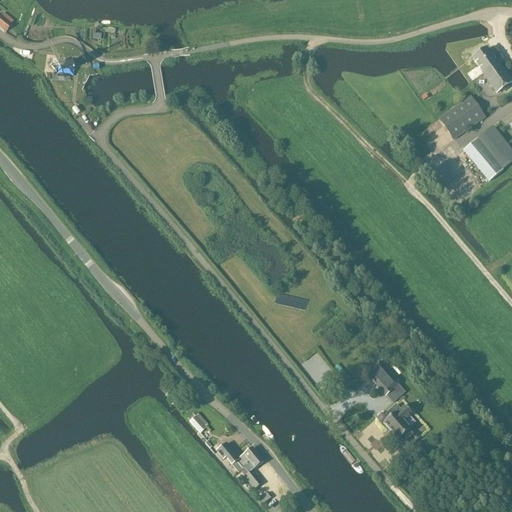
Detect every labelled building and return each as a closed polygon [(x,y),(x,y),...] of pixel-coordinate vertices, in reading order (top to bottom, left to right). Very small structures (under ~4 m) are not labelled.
[(0,27),(6,32),(12,26),(1,17),(0,18),(0,27)] [(483,47),(470,57),(479,69),(485,65),(485,64),(487,65),(494,60),(498,58),(491,48),(486,51),(483,47)] [(73,76),(75,62),(60,60),(58,74),(73,76)] [(497,94),(504,89),(506,90),(511,87),(511,84),(495,61),(486,67),(485,65),(479,69),(497,94)] [(439,120),(453,141),(485,119),(470,98),(439,120)] [(477,140),(463,152),(489,182),(503,171),(477,140)] [(366,374),(386,397),(399,385),(379,362),(366,374)] [(396,406),(386,415),(389,419),(384,423),(399,440),(401,438),(404,442),(412,435),(408,432),(410,430),(404,422),(412,415),(405,407),(400,411),(396,406)] [(190,423),(200,435),(206,429),(196,417),(190,423)] [(232,466),(238,473),(244,468),(250,463),(249,462),(258,455),(253,449),(240,460),(227,444),(216,453),(223,461),(226,459),(232,466)] [(264,462),(258,455),(249,462),(250,463),(244,468),(238,473),(239,474),(241,472),(245,477),(244,478),(254,491),(263,483),(253,471),(264,462)] [(257,501),(261,507),(271,499),(267,494),(257,501)]
